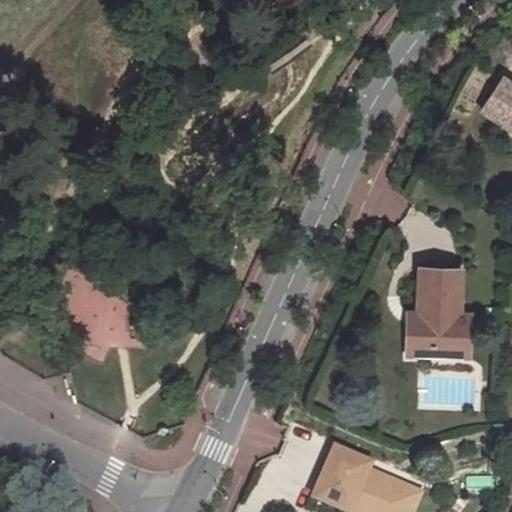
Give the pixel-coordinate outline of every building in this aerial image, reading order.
[(511,84),(503,78),(482,111),(511,130),(511,84)] [(485,228),(491,219),(478,210),(471,220),(485,228)] [(459,314),(460,270),(419,269),(417,312),(421,312),(422,320),(408,319),(407,355),(434,356),(434,345),(468,346),(469,314),(459,314)] [(407,311),(408,319),(422,320),(421,312),(417,312),(407,311)] [(468,357),(468,346),(434,345),(434,356),(468,357)] [(350,504),(367,511),(398,511),(410,487),(366,468),(369,461),(333,444),(310,495),(347,511),(350,504)] [(410,487),(398,511),(409,511),(419,491),(410,487)]
